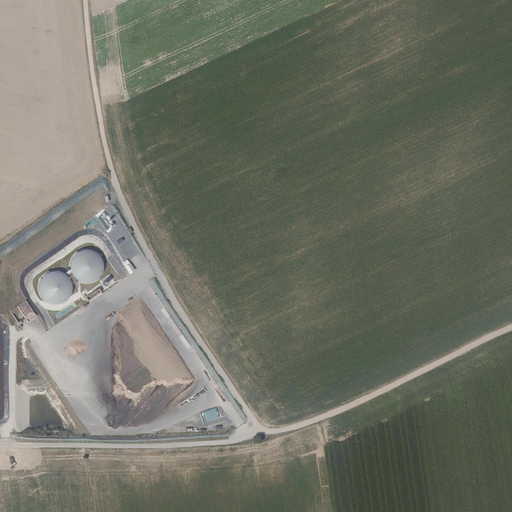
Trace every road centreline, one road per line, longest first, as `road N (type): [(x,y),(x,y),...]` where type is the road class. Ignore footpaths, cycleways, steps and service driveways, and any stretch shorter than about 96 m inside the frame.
road 1 (track): [(85,0),(100,117),(131,218),(262,432)]
road 2 (track): [(511,327),(332,412),(262,432)]
road 3 (track): [(262,432),(219,443),(0,443)]
